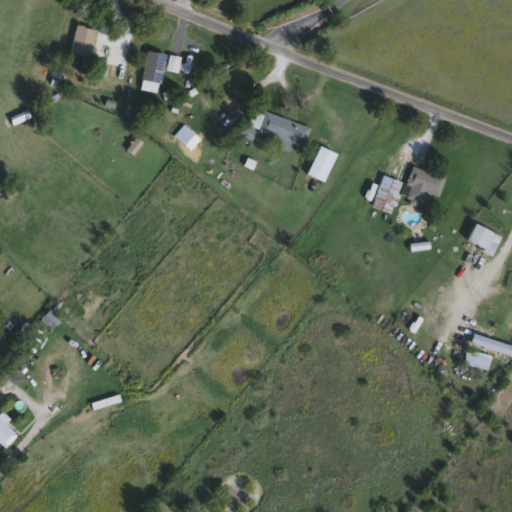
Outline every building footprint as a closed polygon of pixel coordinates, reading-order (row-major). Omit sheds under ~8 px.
[(94,28),(86,56),(66,50),(74,23),(94,28)] [(137,81),(145,48),(164,53),(156,86),(137,81)] [(255,130),(261,111),(308,124),(302,145),(289,141),(286,150),(269,145),(272,134),(255,130)] [(235,132),(240,122),(252,129),(248,138),(235,132)] [(443,170),(438,195),(424,192),(423,201),(400,197),(407,163),(443,170)] [(388,212),(368,204),(380,173),(400,180),(388,212)] [(497,235),(488,253),(462,239),(472,221),(497,235)] [(57,317),(48,327),(38,318),(46,308),(57,317)] [(460,364),(463,347),(473,349),(475,334),(490,336),(486,367),(460,364)] [(0,411),(7,417),(2,422),(14,433),(2,447),(0,445),(0,411)]
